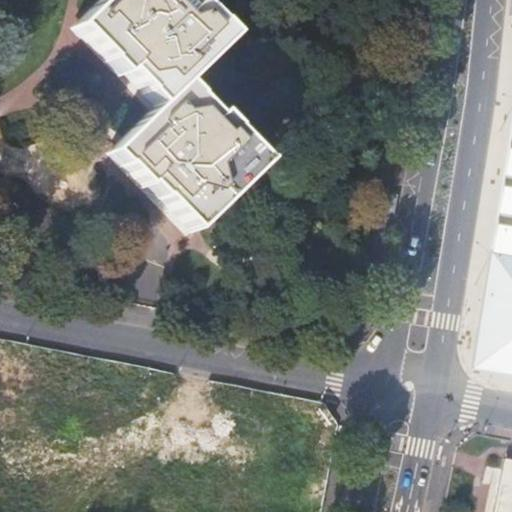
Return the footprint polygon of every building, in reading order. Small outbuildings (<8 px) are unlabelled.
[(144,187),(189,234),(260,166),(216,120),(212,123),(179,87),(226,43),(193,8),(190,11),(179,0),(104,0),(73,31),(119,80),(122,78),(155,113),(109,156),(141,190),(144,187)] [(511,117),(472,366),(511,373),(511,117)] [(79,358),(71,395),(137,410),(145,372),(79,358)] [(157,477),(191,485),(197,456),(187,454),(194,420),(171,415),(157,477)] [(511,511),(511,463),(503,461),(492,511),(511,511)]
